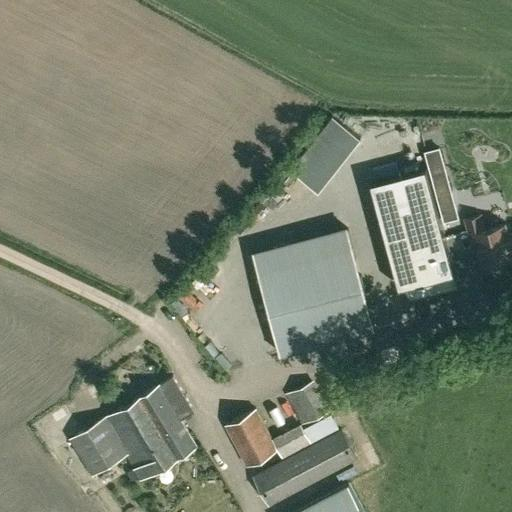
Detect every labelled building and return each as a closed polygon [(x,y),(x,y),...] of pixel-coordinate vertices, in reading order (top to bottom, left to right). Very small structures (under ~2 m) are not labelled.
[(291,167),(307,181),(341,140),(352,148),(361,137),(333,115),(291,167)] [(425,150),(444,221),(459,217),(440,146),(425,150)] [(399,287),(405,285),(409,299),(459,286),(427,165),(371,180),(394,266),(399,287)] [(511,239),(506,222),(483,229),(479,214),(466,218),(470,233),(475,232),(484,265),(511,257),(511,239)] [(349,228),(255,253),(281,352),(375,327),(349,228)] [(126,453),(141,478),(198,444),(182,418),(195,411),(173,375),(72,437),(94,473),(126,453)] [(330,411),(315,379),(286,393),(302,425),(330,411)] [(272,437),(257,408),(227,423),(248,465),(278,450),(272,437)] [(304,427),(313,443),(340,430),(331,413),(304,427)] [(272,437),(284,459),(311,445),(300,424),(272,437)] [(342,429),(311,445),(284,459),(254,476),(269,504),(358,457),(342,429)] [(348,482),(291,511),(370,511),(353,479),(348,482)]
